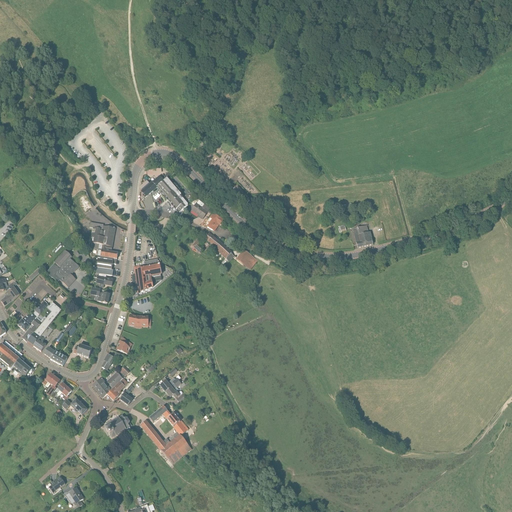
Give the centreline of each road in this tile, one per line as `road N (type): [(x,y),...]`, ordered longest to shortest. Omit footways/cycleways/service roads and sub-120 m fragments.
road 1 (tertiary): [(131,211),(134,173),(160,152),(184,164),(253,231),(307,254),(352,255),(434,234),(511,196)]
road 2 (tertiary): [(83,378),(97,368),(124,282),(131,211)]
road 3 (unclassified): [(131,211),(177,217),(268,262)]
road 4 (track): [(153,139),(132,73),(130,0)]
